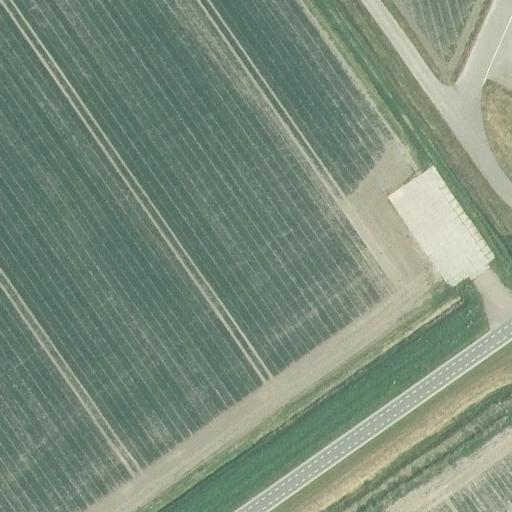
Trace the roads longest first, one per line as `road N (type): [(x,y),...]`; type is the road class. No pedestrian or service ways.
road 1 (tertiary): [(251,511),(511,331)]
road 2 (track): [(367,0),(511,191)]
